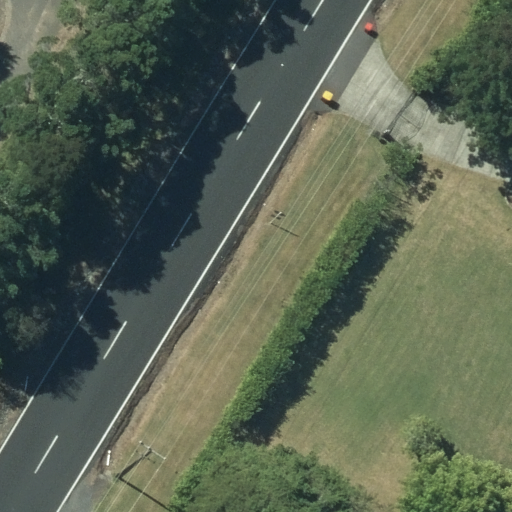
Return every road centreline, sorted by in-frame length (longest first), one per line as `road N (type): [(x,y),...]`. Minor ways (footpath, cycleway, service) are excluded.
road 1 (tertiary): [(317,0),(0,511)]
road 2 (unknown): [(309,13),(511,114)]
